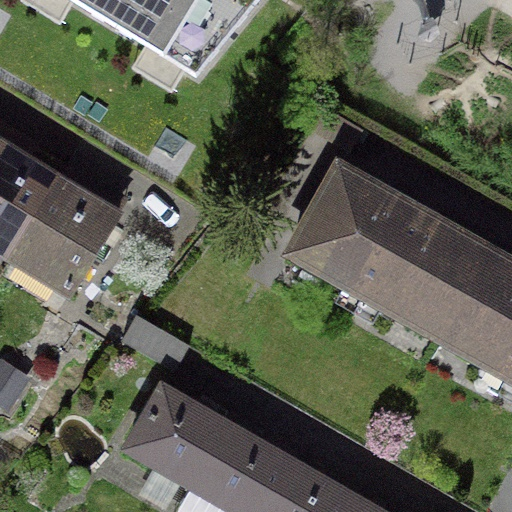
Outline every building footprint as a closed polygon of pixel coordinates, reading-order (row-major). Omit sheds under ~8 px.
[(67,0),(196,78),(261,1),(259,0),(67,0)] [(0,144),(10,129),(0,123),(0,144)] [(10,129),(0,144),(0,240),(16,250),(58,181),(13,153),(18,145),(23,137),(10,129)] [(291,253),(437,335),(485,250),(412,209),(339,168),(291,253)] [(70,188),(58,181),(16,250),(76,287),(118,218),(98,205),(109,188),(81,171),(75,180),(70,188)] [(437,335),(511,377),(511,265),(485,250),(437,335)] [(123,341),(174,371),(182,359),(189,346),(137,316),(123,341)] [(207,409),(161,382),(120,453),(184,490),(225,419),(207,409)] [(261,440),(225,419),(184,490),(222,511),(255,511),(288,456),(261,440)] [(326,478),(288,456),(255,511),(340,511),(352,493),(326,478)] [(385,511),(352,493),(340,511),(385,511)]
